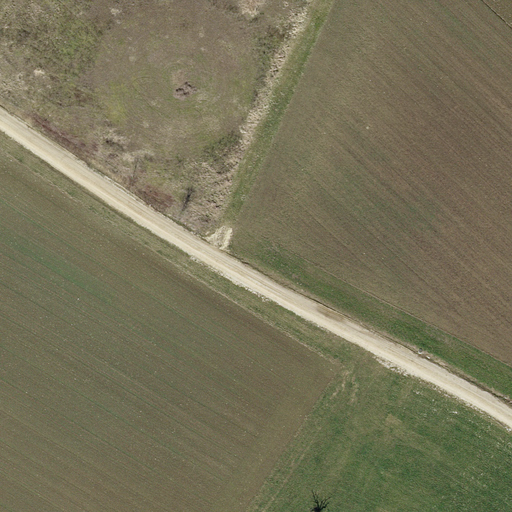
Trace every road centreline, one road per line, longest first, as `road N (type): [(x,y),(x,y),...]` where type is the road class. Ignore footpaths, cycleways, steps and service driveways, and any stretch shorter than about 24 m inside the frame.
road 1 (track): [(0,117),(215,259),(511,415)]
road 2 (track): [(215,259),(328,0)]
